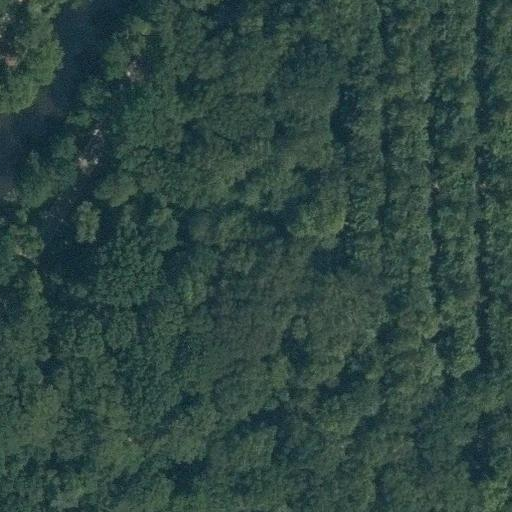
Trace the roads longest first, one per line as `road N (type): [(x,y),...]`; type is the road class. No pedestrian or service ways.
road 1 (unclassified): [(511,440),(0,447)]
road 2 (unclassified): [(0,289),(46,231),(177,0)]
